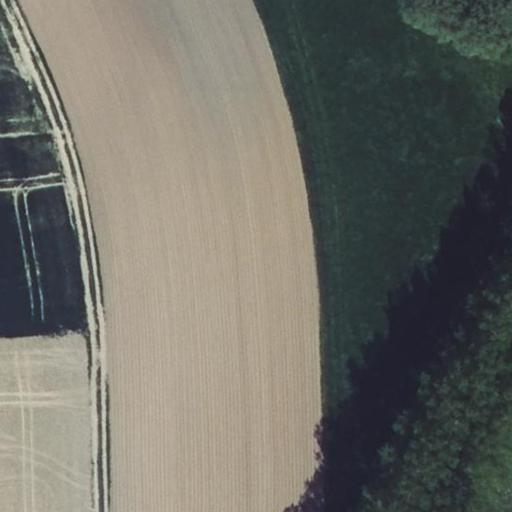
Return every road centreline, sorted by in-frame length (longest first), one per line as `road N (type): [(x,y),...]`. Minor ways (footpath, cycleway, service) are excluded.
road 1 (track): [(103,511),(101,346),(77,180),(10,0)]
road 2 (track): [(361,511),(511,234)]
